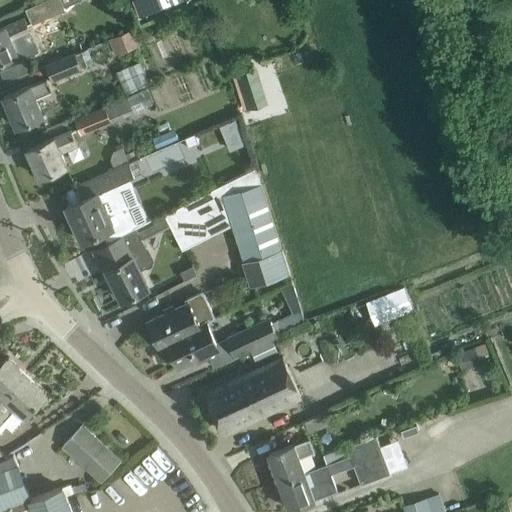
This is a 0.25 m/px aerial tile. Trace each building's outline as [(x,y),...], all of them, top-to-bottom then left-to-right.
[(66,9),(65,6),(62,0),(47,0),(28,8),(34,23),(66,9)] [(0,61),(10,57),(17,54),(11,40),(32,31),(26,17),(0,28),(0,61)] [(134,28),(109,39),(115,54),(141,44),(134,28)] [(77,53),(49,65),(55,78),(82,66),(77,53)] [(5,83),(30,72),(25,60),(0,71),(5,83)] [(255,66),(233,74),(244,108),(267,101),(255,66)] [(17,126),(35,118),(44,114),(37,99),(54,91),(47,77),(22,88),(4,96),(17,126)] [(84,133),(112,121),(134,112),(128,97),(78,118),(84,133)] [(235,119),(220,125),(231,150),(245,143),(235,119)] [(40,177),(58,169),(69,164),(63,150),(79,144),(74,130),(45,141),(27,149),(40,177)] [(199,143),(195,133),(185,137),(189,147),(199,143)] [(116,150),(111,159),(114,165),(128,159),(123,147),(116,150)] [(83,198),(67,205),(82,240),(101,232),(103,231),(108,242),(134,229),(115,184),(131,177),(135,176),(128,159),(114,165),(112,166),(76,182),(77,185),(83,198)] [(213,189),(189,201),(199,220),(225,207),(231,224),(250,285),(288,273),(258,174),(256,166),(212,188),(213,189)] [(167,216),(156,221),(161,230),(171,225),(167,216)] [(118,263),(107,268),(115,283),(123,300),(141,291),(148,287),(140,270),(152,265),(153,260),(148,249),(144,240),(144,239),(139,230),(138,227),(134,229),(108,242),(110,246),(116,258),(118,263)] [(193,265),(180,271),(185,280),(197,274),(193,265)] [(405,287),(366,303),(375,325),(414,310),(405,287)] [(201,324),(209,321),(215,318),(202,290),(189,297),(191,301),(148,321),(161,348),(168,345),(167,343),(202,327),(201,324)] [(268,315),(225,335),(235,356),(278,336),(268,315)] [(202,327),(168,343),(169,345),(179,367),(197,359),(207,354),(221,347),(218,339),(209,321),(201,324),(202,327)] [(272,340),(251,350),(256,361),(278,351),(272,340)] [(485,343),(475,346),(478,357),(488,353),(485,343)] [(478,357),(475,346),(457,352),(462,370),(480,364),(478,357)] [(0,402),(27,373),(8,356),(0,365),(0,402)] [(224,431),(242,423),(300,397),(282,357),(206,392),(224,431)] [(27,373),(0,402),(0,459),(6,457),(0,450),(0,422),(14,408),(21,414),(22,413),(25,415),(33,406),(47,392),(27,373)] [(101,480),(120,459),(82,425),(63,445),(101,480)] [(315,498),(338,490),(331,472),(354,464),(361,483),(390,472),(376,434),(346,445),(345,444),(344,445),(347,455),(328,462),(305,471),(279,480),(289,509),(315,499),(315,498)] [(279,480),(305,471),(300,456),(314,451),(309,438),(287,446),(269,453),(279,480)] [(35,511),(32,501),(31,498),(15,453),(6,457),(0,459),(0,511),(35,511)] [(31,498),(32,501),(35,511),(72,511),(63,486),(44,493),(31,498)] [(402,505),(404,511),(403,511),(432,511),(426,496),(402,505)]
